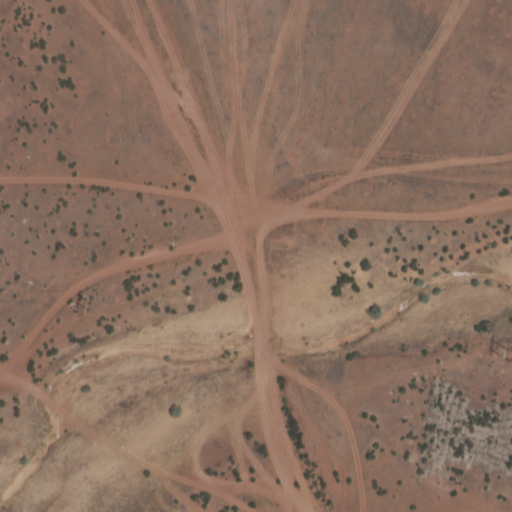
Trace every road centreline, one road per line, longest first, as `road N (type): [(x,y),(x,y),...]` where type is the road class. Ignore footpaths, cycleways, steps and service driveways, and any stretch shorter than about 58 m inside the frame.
road 1 (residential): [(311,511),(222,201),(145,0)]
road 2 (residential): [(0,386),(20,388),(141,466),(252,494),(287,511)]
road 3 (track): [(511,184),(425,180),(322,160),(295,162),(222,201)]
